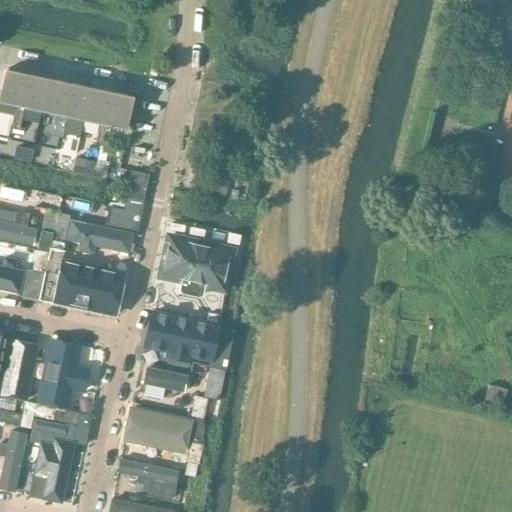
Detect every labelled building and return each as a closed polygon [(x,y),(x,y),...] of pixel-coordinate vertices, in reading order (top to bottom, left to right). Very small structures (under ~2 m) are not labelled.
[(472,0),(470,12),(505,19),(509,0),(472,0)] [(19,107),(26,75),(4,70),(0,88),(0,113),(12,116),(14,106),(19,107)] [(40,112),(47,80),(26,75),(19,107),(14,106),(12,116),(22,118),(22,115),(31,117),(32,110),(40,112)] [(68,84),(47,80),(40,112),(49,114),(48,119),(55,121),(54,125),(64,127),(66,117),(61,116),(68,84)] [(89,89),(68,84),(61,116),(66,117),(82,121),(89,89)] [(111,93),(89,89),(82,121),(99,124),(103,125),(111,93)] [(133,98),(111,93),(103,125),(99,124),(97,134),(106,136),(108,126),(126,130),(133,98)] [(19,128),(22,118),(12,116),(10,126),(9,126),(9,127),(14,129),(20,130),(20,129),(20,128),(19,128)] [(62,138),(64,127),(54,125),(52,135),(52,137),(58,138),(62,139),(62,138)] [(14,129),(9,127),(8,127),(5,140),(12,141),(14,129)] [(22,130),(20,129),(20,130),(14,129),(12,141),(20,143),(22,130)] [(106,136),(97,134),(94,145),(94,144),(94,146),(104,148),(104,147),(106,136)] [(96,175),(99,162),(76,156),(73,168),(96,175)] [(53,233),(57,212),(48,210),(46,217),(44,217),(41,230),(53,233)] [(69,216),(57,213),(51,240),(63,243),(69,216)] [(40,231),(0,221),(0,240),(36,248),(40,231)] [(132,233),(73,221),(68,242),(127,255),(132,233)] [(48,253),(52,233),(40,231),(36,251),(48,253)] [(169,239),(160,280),(226,295),(235,254),(169,239)] [(59,264),(63,244),(51,241),(47,261),(59,264)] [(44,274),(48,254),(36,251),(31,271),(44,274)] [(56,274),(59,264),(47,262),(44,272),(56,274)] [(27,272),(0,266),(0,291),(22,296),(27,272)] [(63,268),(55,302),(115,316),(123,282),(63,268)] [(222,328),(154,313),(146,349),(214,364),(222,328)] [(0,374),(9,332),(0,329),(0,374)] [(50,408),(64,343),(9,332),(0,374),(0,409),(32,416),(34,404),(50,408)] [(94,350),(64,343),(50,408),(34,404),(32,416),(78,426),(94,350)] [(145,363),(141,380),(183,389),(187,372),(145,363)] [(201,368),(198,381),(209,383),(211,370),(201,368)] [(206,399),(209,385),(197,382),(194,397),(206,399)] [(202,419),(206,399),(194,397),(190,416),(195,418),(202,419)] [(133,408),(126,442),(186,455),(193,421),(133,408)] [(0,489),(16,493),(32,416),(0,409),(0,489)] [(61,503),(78,426),(32,416),(16,493),(61,503)] [(204,426),(202,419),(195,418),(190,444),(201,446),(204,426)] [(198,465),(201,446),(190,444),(186,463),(196,465),(198,465)] [(122,455),(115,487),(175,500),(182,468),(122,455)] [(194,477),(196,465),(186,463),(183,475),(194,477)] [(160,511),(112,502),(109,511),(160,511)]
